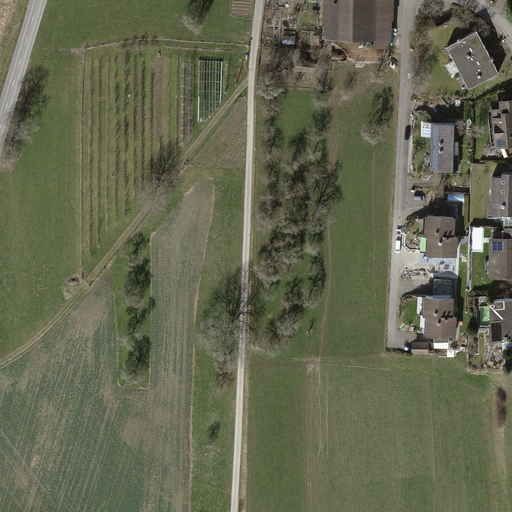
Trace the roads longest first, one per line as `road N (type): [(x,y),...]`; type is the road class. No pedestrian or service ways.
road 1 (track): [(234,511),(260,0)]
road 2 (track): [(0,363),(63,312),(251,75)]
road 3 (residential): [(412,0),(392,336)]
road 4 (tertiary): [(0,128),(38,0)]
